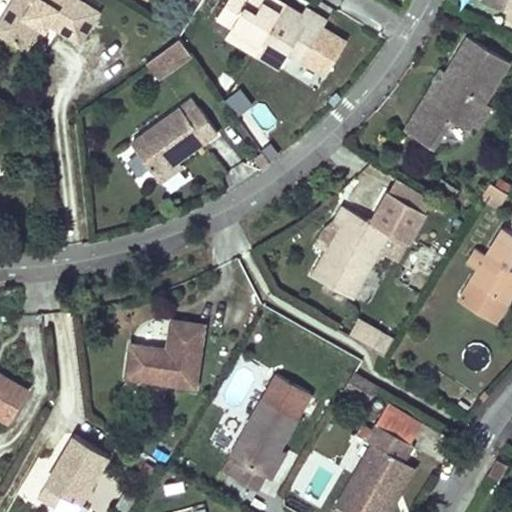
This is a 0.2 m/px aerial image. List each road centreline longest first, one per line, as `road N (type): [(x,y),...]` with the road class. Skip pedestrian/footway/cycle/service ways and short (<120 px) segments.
road 1 (residential): [(419,0),(361,93),(314,141),(223,208),(147,241),(0,260)]
road 2 (residential): [(434,511),(511,386)]
